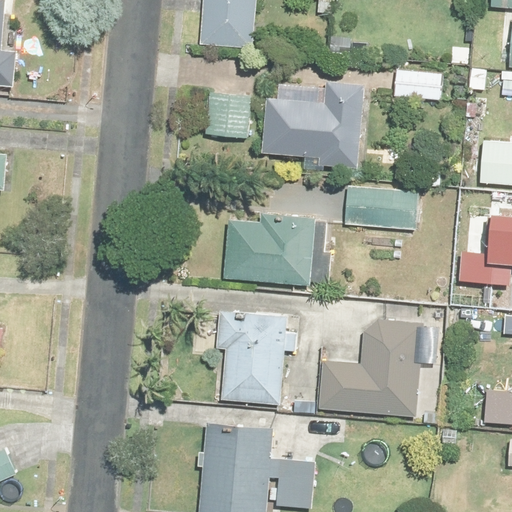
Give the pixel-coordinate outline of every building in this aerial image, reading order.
[(12,0),(10,0),(0,0),(0,86),(19,89),(23,53),(7,51),(12,0)] [(207,0),(205,46),(256,49),(258,0),(207,0)] [(511,0),(492,0),(492,8),(511,9),(511,0)] [(445,74),(399,72),(398,99),(444,101),(445,74)] [(369,89),(323,85),(322,107),(271,103),(267,154),(323,159),(323,166),(362,169),(369,89)] [(253,100),(210,97),(207,136),(250,139),(253,100)] [(511,146),(487,145),(485,186),(511,186),(511,146)] [(13,156),(0,155),(0,191),(10,192),(13,156)] [(423,193),(351,190),(349,227),(421,231),(423,193)] [(267,216),(267,221),(232,219),(229,281),(324,284),(326,231),(327,218),(267,216)] [(288,317),(223,314),(222,349),(230,349),(227,402),(285,404),(288,317)] [(442,329),(369,323),(366,367),(327,364),(324,411),(415,418),(419,375),(438,377),(442,329)] [(0,370),(8,332),(0,329),(0,370)] [(511,425),(511,392),(493,391),(490,424),(511,425)] [(270,511),(277,431),(209,426),(202,511),(270,511)] [(0,485),(18,478),(8,453),(0,456),(0,485)] [(317,510),(319,478),(282,475),(280,507),(317,510)] [(355,511),(357,488),(325,487),(323,511),(355,511)]
